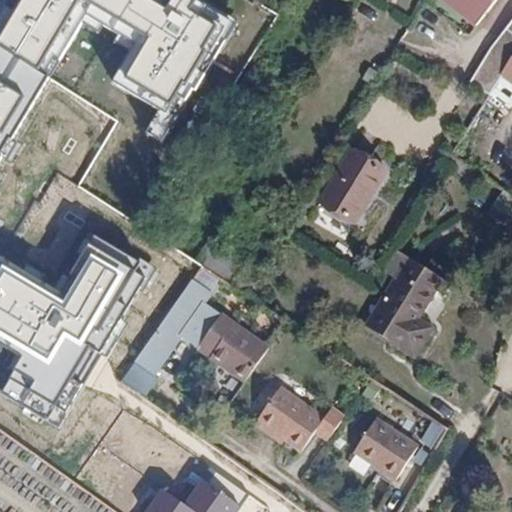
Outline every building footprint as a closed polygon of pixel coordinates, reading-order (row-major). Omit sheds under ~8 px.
[(10,0),(0,17),(0,344),(23,358),(4,388),(60,421),(90,372),(148,275),(96,243),(62,299),(7,266),(0,277),(0,161),(86,19),(139,51),(121,80),(182,117),(241,20),(206,0),(10,0)] [(444,0),(477,24),(495,0),(444,0)] [(489,95),(502,74),(511,80),(511,20),(492,46),(470,82),(489,95)] [(386,173),(351,150),(319,202),(354,223),(386,173)] [(452,155),(449,159),(446,163),(470,177),(475,169),(452,155)] [(489,215),(511,230),(511,194),(505,190),(489,215)] [(254,277),(212,248),(201,265),(225,281),(244,293),(254,277)] [(431,328),(417,319),(436,290),(429,285),(436,275),(415,262),(414,263),(396,252),(385,270),(397,277),(368,326),(414,355),(431,328)] [(443,293),(449,283),(436,275),(429,285),(436,290),(443,293)] [(181,335),(214,357),(247,380),(270,346),(223,313),(204,301),(211,291),(192,278),(167,315),(135,363),(122,382),(125,384),(145,398),(158,380),(153,377),(181,335)] [(327,419),(283,388),(260,420),(303,452),(327,419)] [(281,442),(284,438),(260,420),(257,425),(281,442)] [(417,447),(374,420),(354,453),(397,480),(417,447)] [(236,511),(240,506),(201,479),(184,503),(197,511),(236,511)] [(193,511),(161,490),(145,511),(193,511)]
